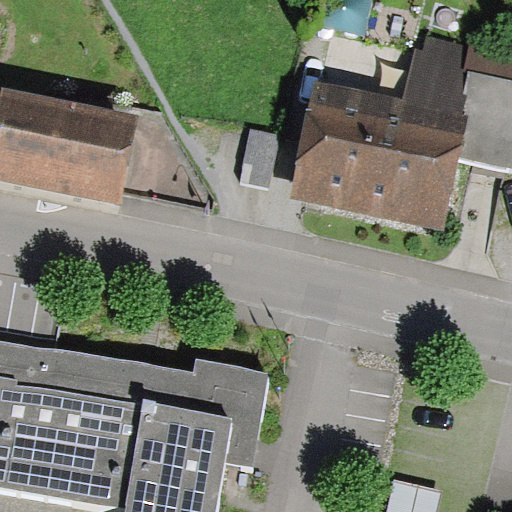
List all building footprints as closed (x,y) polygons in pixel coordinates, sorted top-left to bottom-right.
[(287,198),(433,226),(447,155),(511,167),(511,59),(408,39),(396,101),(309,84),(287,198)] [(0,179),(109,199),(124,117),(0,95),(0,179)] [(260,187),(270,138),(240,132),(230,181),(260,187)] [(113,511),(205,511),(214,461),(245,466),(251,432),(262,370),(182,357),(180,372),(0,342),(0,486),(115,506),(113,511)] [(428,511),(432,492),(388,484),(382,511),(428,511)] [(30,511),(75,511),(77,505),(33,496),(30,511)]
